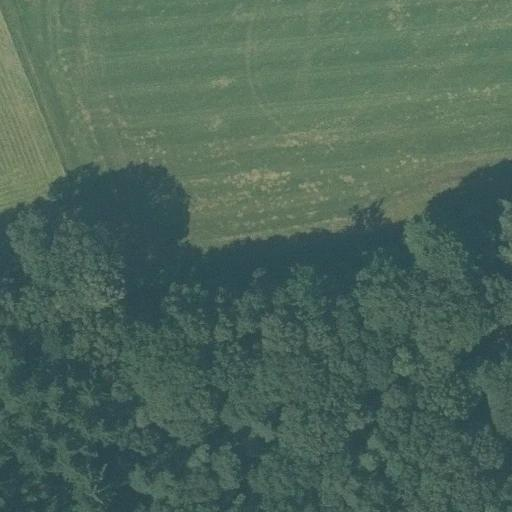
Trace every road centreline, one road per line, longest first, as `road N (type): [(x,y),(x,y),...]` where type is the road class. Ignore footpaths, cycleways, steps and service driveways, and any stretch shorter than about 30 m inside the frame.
road 1 (track): [(118,287),(511,253)]
road 2 (track): [(134,325),(511,352)]
road 3 (track): [(118,287),(3,0)]
road 4 (unknown): [(0,316),(118,287)]
